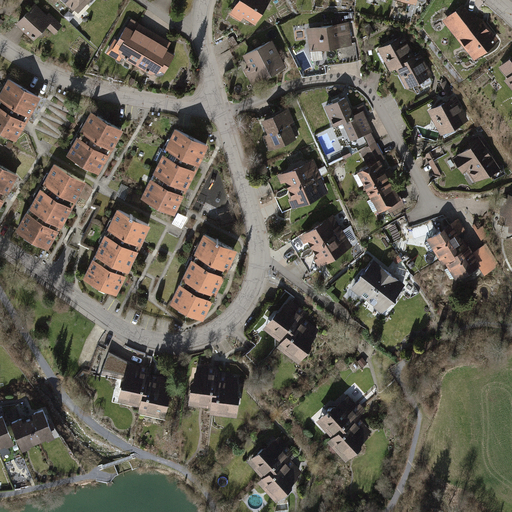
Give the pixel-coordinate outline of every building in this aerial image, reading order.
[(37,0),(17,21),(35,38),(55,18),(37,0)] [(83,0),(64,0),(74,10),(83,0)] [(257,26),(272,0),(238,0),(230,16),(242,23),(244,18),(257,26)] [(473,19),(461,5),(443,20),(475,58),(497,40),(477,16),(473,19)] [(128,21),(112,49),(158,74),(174,46),(128,21)] [(349,23),(309,27),(311,49),(326,48),(327,63),(357,60),(355,43),(351,43),(349,23)] [(414,56),(403,35),(378,48),(390,71),(397,67),(408,87),(432,75),(420,52),(414,56)] [(286,65),(273,39),(243,54),(250,68),(244,71),(250,83),(286,65)] [(511,55),(500,65),(508,76),(504,79),(511,89),(511,55)] [(40,94),(8,76),(0,89),(0,131),(15,139),(40,94)] [(469,120),(455,95),(427,111),(441,135),(469,120)] [(352,143),(375,133),(363,105),(351,109),(346,97),(325,105),(334,127),(343,123),(352,143)] [(288,106),(260,119),(267,134),(264,136),(270,149),(297,137),(290,123),(295,121),(288,106)] [(122,132),(91,114),(68,152),(99,171),(122,132)] [(208,143),(175,127),(141,197),(175,212),(208,143)] [(499,167),(480,137),(450,156),(462,174),(467,170),(475,182),(499,167)] [(377,141),(359,151),(368,167),(358,173),(379,213),(402,200),(382,163),(387,160),(377,141)] [(0,206),(19,172),(0,161),(0,206)] [(320,176),(314,161),(301,167),(298,166),(293,168),(293,171),(284,175),(290,189),(320,176)] [(87,180),(55,162),(15,229),(47,248),(87,180)] [(314,196),(326,190),(320,176),(290,189),(296,203),(305,199),(308,200),(312,198),(314,196)] [(511,194),(503,193),(498,227),(509,229),(508,236),(511,237),(511,194)] [(148,227),(116,211),(86,274),(117,289),(148,227)] [(342,230),(333,217),(321,225),(319,224),(314,227),(314,230),(305,235),(314,248),(342,230)] [(451,223),(427,238),(443,264),(448,261),(459,279),(480,266),(485,275),(502,264),(488,242),(473,251),(468,243),(465,245),(451,223)] [(338,251),(350,243),(342,230),(314,248),(323,261),(331,256),(333,256),(338,254),(338,251)] [(236,252),(203,236),(172,300),(204,316),(236,252)] [(388,272),(374,260),(365,271),(362,271),(361,273),(361,276),(353,286),(368,297),(388,272)] [(394,295),(403,284),(388,272),(368,297),(382,309),(390,299),(393,299),(394,297),(394,295)] [(297,361),(320,332),(300,316),(305,311),(287,297),(264,326),(280,339),(276,344),(297,361)] [(142,402),(148,375),(150,368),(129,364),(122,398),(142,402)] [(221,370),(194,366),(189,407),(210,410),(209,415),(235,419),(240,379),(221,376),(221,370)] [(171,380),(148,375),(142,402),(141,409),(164,414),(171,380)] [(344,394),(318,419),(333,434),(329,439),(347,458),(374,432),(363,420),(358,425),(354,422),(367,409),(358,401),(354,405),(344,394)] [(29,416),(40,443),(56,436),(45,410),(32,415),(29,416)] [(40,443),(29,416),(23,419),(13,423),(24,449),(40,443)] [(2,417),(0,418),(0,449),(13,444),(2,417)] [(278,434),(248,461),(262,477),(258,480),(275,499),(305,472),(294,461),(290,465),(282,457),(288,452),(284,448),(287,445),(278,434)]
